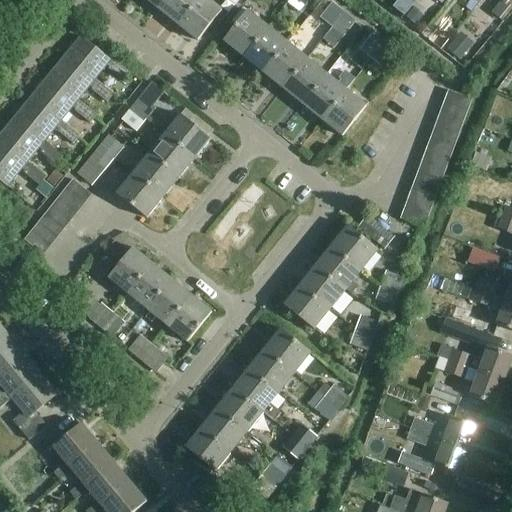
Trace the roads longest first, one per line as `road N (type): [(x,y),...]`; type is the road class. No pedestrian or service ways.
road 1 (residential): [(241,313),(166,251),(260,137)]
road 2 (residential): [(241,313),(325,203),(318,184),(260,137)]
road 3 (residential): [(260,137),(97,7),(75,0)]
road 4 (residential): [(0,280),(132,439)]
road 5 (residential): [(132,439),(241,313)]
road 6 (residential): [(0,95),(75,0)]
